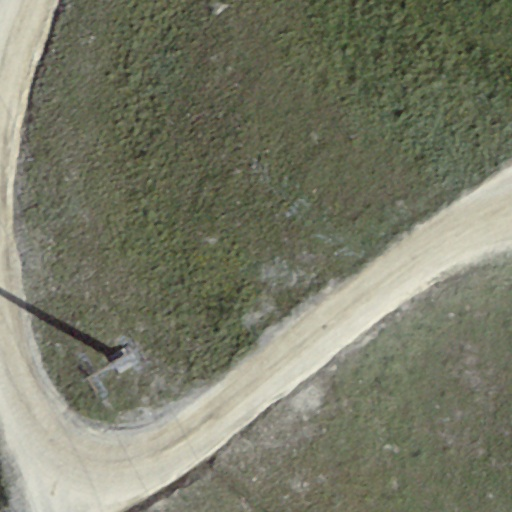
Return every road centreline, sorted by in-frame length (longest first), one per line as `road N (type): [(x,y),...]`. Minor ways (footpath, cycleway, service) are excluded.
road 1 (track): [(0,300),(45,433),(93,464),(222,407),(466,227),(511,210)]
road 2 (track): [(44,0),(7,93),(0,198)]
